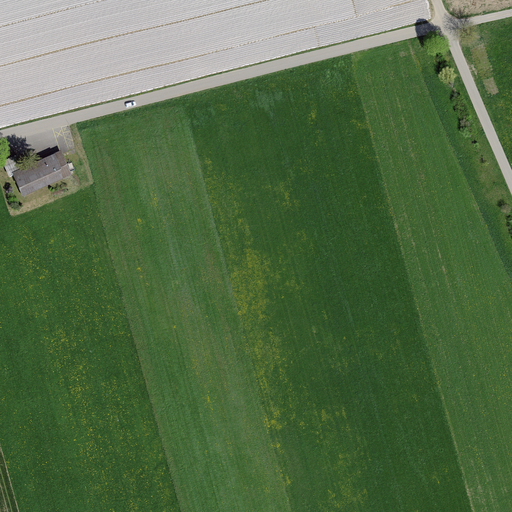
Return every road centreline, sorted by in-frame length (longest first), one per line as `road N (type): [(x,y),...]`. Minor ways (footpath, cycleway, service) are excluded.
road 1 (unclassified): [(446,27),(0,136)]
road 2 (unclassified): [(446,27),(511,180)]
